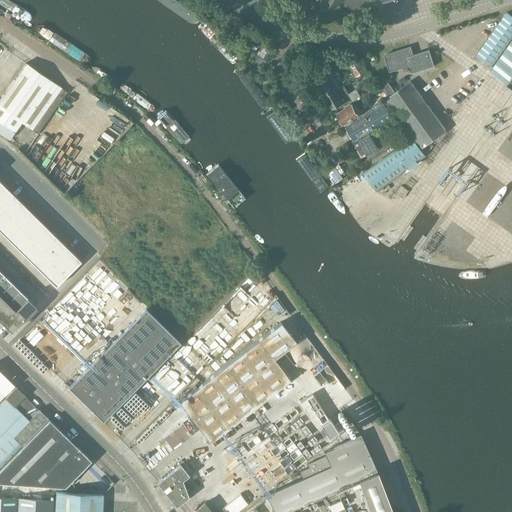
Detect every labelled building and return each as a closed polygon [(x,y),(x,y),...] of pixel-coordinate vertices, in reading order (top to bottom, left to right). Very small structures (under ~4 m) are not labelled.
[(32,16),(7,0),(0,0),(0,6),(26,24),(32,16)] [(198,16),(172,0),(151,0),(191,26),(198,16)] [(371,0),(372,0),(377,3),(387,0),(320,0),(319,3),(337,15),(344,4),(353,11),(368,6),(371,0)] [(491,71),(511,86),(511,16),(506,13),(476,56),(493,68),(491,71)] [(90,57),(35,19),(30,27),(84,65),(90,57)] [(239,62),(206,22),(198,29),(231,69),(239,62)] [(384,55),(390,71),(410,65),(413,73),(434,66),(429,50),(413,55),(411,47),(384,55)] [(120,78),(90,58),(85,66),(115,86),(120,78)] [(268,101),(242,67),(232,73),(258,108),(268,101)] [(317,87),(319,91),(322,89),(333,109),(340,104),(342,108),(353,101),(344,85),(340,87),(336,81),(341,78),(336,68),(323,73),(327,79),(319,84),(319,85),(317,87)] [(378,82),(388,96),(385,99),(421,148),(446,130),(410,80),(395,91),(384,77),(378,82)] [(157,107),(122,81),(117,88),(152,114),(157,107)] [(364,138),(354,144),(362,157),(377,148),(370,136),(368,136),(366,133),(381,125),(392,144),(403,136),(392,118),(393,117),(384,103),(345,127),(354,141),(363,135),(364,138)] [(337,114),(344,124),(359,115),(352,104),(337,114)] [(166,110),(156,120),(185,150),(196,140),(166,110)] [(295,140),(274,111),(267,116),(289,145),(295,140)] [(363,173),(377,193),(427,158),(413,138),(363,173)] [(330,187),(301,148),(294,153),(323,191),(330,187)] [(81,261),(0,181),(0,230),(56,286),(81,261)] [(75,185),(68,193),(71,196),(79,189),(75,185)] [(0,319),(11,331),(36,306),(0,270),(0,319)] [(146,309),(69,387),(103,421),(180,343),(180,342),(146,309)] [(297,342),(281,322),(179,403),(207,439),(206,440),(205,440),(205,441),(205,442),(205,443),(206,443),(207,444),(208,443),(210,442),(290,380),(275,360),(297,342)] [(325,430),(329,436),(329,437),(338,431),(333,424),(329,418),(328,419),(312,394),(306,398),(300,402),(304,408),(304,409),(310,418),(316,427),(321,424),(325,430)] [(25,396),(14,406),(6,397),(0,403),(0,468),(23,446),(48,418),(25,396)] [(49,420),(0,470),(0,483),(1,484),(65,487),(91,460),(49,420)] [(266,495),(274,511),(286,511),(377,471),(360,434),(332,446),(333,448),(324,452),(326,456),(308,464),(310,468),(301,472),(304,478),(266,495)] [(159,483),(177,505),(187,497),(177,483),(188,475),(180,465),(159,483)] [(358,480),(370,511),(392,511),(377,472),(358,480)] [(56,492),(55,511),(102,511),(103,494),(56,492)] [(0,511),(52,511),(53,500),(0,497),(0,511)]
